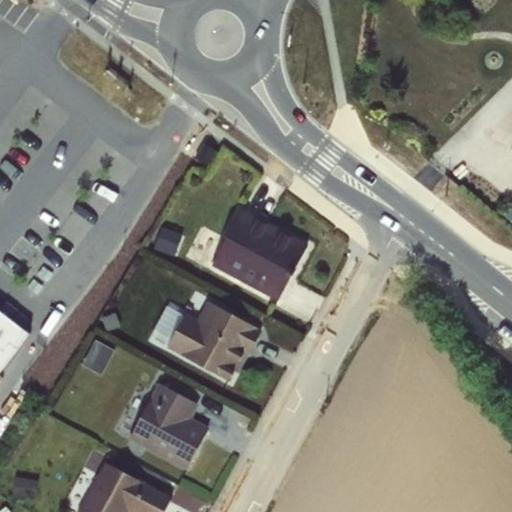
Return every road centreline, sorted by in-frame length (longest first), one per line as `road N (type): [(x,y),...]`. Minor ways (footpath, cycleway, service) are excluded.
road 1 (residential): [(239,511),(401,222)]
road 2 (secondary): [(401,222),(261,109),(236,75)]
road 3 (residential): [(401,222),(417,189),(511,97)]
road 4 (secondary): [(511,302),(401,222)]
